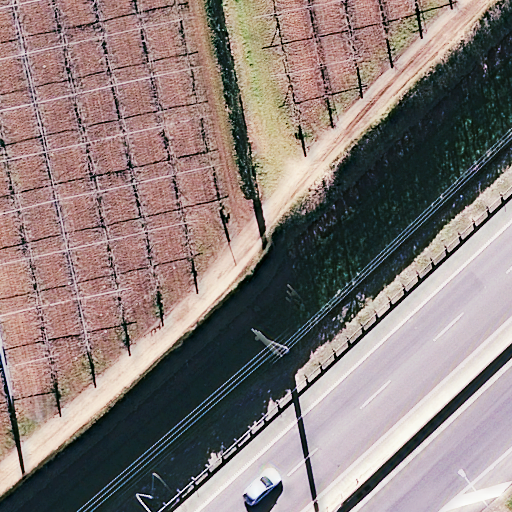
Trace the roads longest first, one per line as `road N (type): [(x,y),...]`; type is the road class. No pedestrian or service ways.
road 1 (trunk): [(253,511),(511,276)]
road 2 (trunk): [(511,415),(400,511)]
